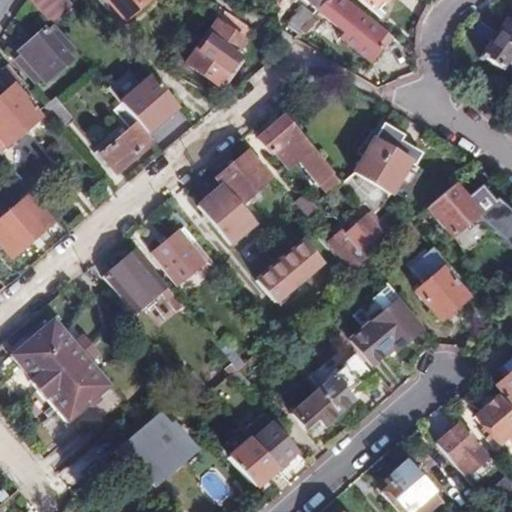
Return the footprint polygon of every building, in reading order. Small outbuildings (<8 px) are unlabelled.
[(46,0),(27,0),(27,2),(40,16),(51,5),(46,0)] [(103,0),(121,20),(145,0),(103,0)] [(323,0),(301,0),(316,10),(323,0)] [(338,0),(323,0),(316,10),(341,32),(337,38),(366,64),(378,51),(374,47),(384,36),(367,24),(338,0)] [(380,0),(348,0),(367,15),(378,3),(380,0)] [(51,5),(40,16),(48,24),(59,14),(51,5)] [(290,27),(296,32),(307,20),(301,15),(290,27)] [(180,60),(186,65),(213,24),(206,19),(175,51),(180,60)] [(511,48),(511,26),(503,20),(476,58),(481,62),(484,59),(498,68),(511,48)] [(219,86),(238,58),(233,54),(242,40),(214,22),(213,24),(186,65),(219,86)] [(15,45),(5,55),(31,85),(38,79),(41,82),(63,62),(61,58),(65,54),(47,31),(43,34),(38,29),(18,47),(15,45)] [(511,79),(511,58),(509,57),(503,76),(511,79)] [(243,62),(238,58),(219,86),(186,65),(180,60),(175,66),(220,96),(243,62)] [(1,69),(12,82),(17,79),(6,65),(1,69)] [(0,149),(36,119),(7,86),(12,82),(1,69),(0,70),(0,149)] [(140,85),(118,105),(145,134),(166,114),(151,100),(155,96),(149,89),(146,92),(140,85)] [(53,99),(42,108),(45,111),(52,120),(62,132),(73,123),(53,99)] [(115,174),(152,142),(145,134),(118,105),(111,111),(126,128),(98,153),(115,174)] [(52,120),(45,111),(40,115),(47,123),(52,120)] [(339,181),(283,115),(256,138),(269,153),(284,141),(316,180),(318,178),(327,190),(339,181)] [(125,128),(119,122),(88,148),(94,155),(125,128)] [(352,174),(340,182),(359,205),(364,201),(374,211),(382,206),(391,189),(406,198),(423,169),(372,139),(366,149),(360,145),(354,154),(361,158),(352,174)] [(267,179),(246,153),(214,179),(237,205),(255,189),(259,194),(265,189),(262,184),(267,179)] [(458,191),(453,185),(426,208),(452,237),(478,213),(466,200),(458,191)] [(463,188),(458,191),(466,200),(471,196),(463,188)] [(35,207),(40,203),(35,195),(29,200),(26,196),(0,218),(0,228),(20,253),(50,226),(35,207)] [(302,195),(292,204),(308,222),(317,214),(302,195)] [(352,270),(394,236),(376,215),(370,221),(367,217),(344,235),(341,232),(328,242),(352,270)] [(317,226),(313,229),(323,240),(327,238),(317,226)] [(140,241),(132,248),(148,267),(153,263),(173,286),(198,265),(205,275),(214,267),(182,228),(152,254),(140,241)] [(313,286),(322,296),(348,274),(310,229),(303,235),(308,241),(299,247),(320,272),(325,278),(313,286)] [(238,250),(248,264),(263,253),(254,239),(238,250)] [(148,267),(132,248),(99,277),(114,294),(124,287),(131,296),(137,291),(145,300),(157,292),(166,303),(173,297),(148,267)] [(455,285),(459,280),(433,249),(409,270),(422,285),(413,293),(437,320),(464,295),(455,285)] [(0,284),(2,287),(15,276),(2,260),(0,261),(0,284)] [(294,283),(277,264),(273,268),(279,276),(275,279),(290,297),(261,320),(273,337),(312,304),(294,283)] [(309,281),(313,286),(325,278),(320,272),(309,281)] [(312,304),(314,303),(315,302),(297,280),(294,283),(312,304)] [(393,301),(397,298),(385,285),(368,299),(379,312),(346,341),(370,368),(392,350),(395,353),(419,332),(393,301)] [(89,362),(72,342),(52,318),(8,355),(29,379),(26,381),(39,397),(42,395),(65,423),(108,386),(89,362)] [(80,335),(72,342),(89,362),(97,355),(80,335)] [(255,339),(228,362),(236,369),(262,346),(255,339)] [(314,391),(335,415),(350,402),(346,396),(370,374),(354,356),(337,371),(333,375),(320,386),(309,374),(304,378),(314,391)] [(509,371),(511,368),(511,358),(511,360),(508,357),(502,362),(509,371)] [(221,368),(228,376),(236,369),(228,362),(221,368)] [(333,375),(337,371),(331,365),(327,368),(333,375)] [(511,368),(509,371),(495,383),(508,400),(504,403),(511,412),(511,368)] [(236,369),(228,376),(249,400),(257,394),(236,369)] [(465,396),(458,402),(481,413),(474,420),(497,443),(504,437),(511,445),(511,412),(504,403),(490,387),(471,388),(465,396)] [(321,428),(335,415),(314,391),(288,414),(303,433),(315,422),(321,428)] [(186,394),(178,402),(185,410),(193,403),(186,394)] [(150,419),(113,451),(125,465),(132,466),(153,488),(167,474),(175,474),(180,470),(180,462),(195,450),(172,423),(169,426),(162,419),(160,420),(158,417),(153,422),(150,419)] [(279,464),(294,450),(267,420),(262,423),(264,426),(260,430),(250,439),(269,461),(274,457),(279,464)] [(432,443),(462,476),(486,454),(457,422),(432,443)] [(247,436),(226,456),(253,486),(261,479),(275,468),(269,461),(250,439),(247,436)] [(405,511),(407,510),(429,490),(406,462),(376,490),(394,511),(405,511)] [(74,494),(80,502),(94,491),(112,476),(105,468),(74,494)] [(216,500),(228,489),(212,472),(200,484),(216,500)] [(261,479),(253,486),(259,494),(269,486),(261,479)] [(423,511),(438,500),(429,490),(407,510),(409,511),(423,511)]
